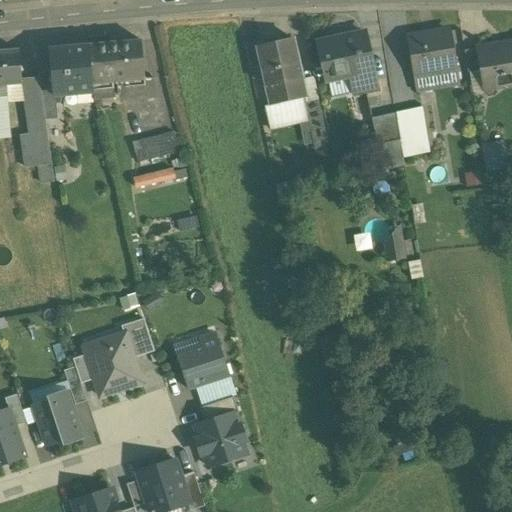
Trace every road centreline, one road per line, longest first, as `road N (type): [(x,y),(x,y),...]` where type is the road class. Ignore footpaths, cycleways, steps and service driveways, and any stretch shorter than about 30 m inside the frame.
road 1 (secondary): [(292,0),(0,23)]
road 2 (residential): [(131,452),(177,437),(163,395),(117,409)]
road 3 (residential): [(0,491),(131,452)]
